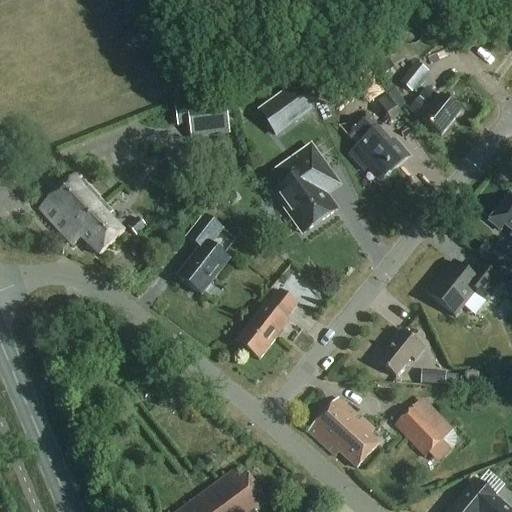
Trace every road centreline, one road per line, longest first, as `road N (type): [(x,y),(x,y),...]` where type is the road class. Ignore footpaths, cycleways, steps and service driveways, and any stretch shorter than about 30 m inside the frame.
road 1 (residential): [(264,421),(511,123)]
road 2 (residential): [(264,421),(71,275),(29,278),(0,293)]
road 3 (primary): [(71,511),(0,341)]
road 4 (residential): [(366,511),(264,421)]
